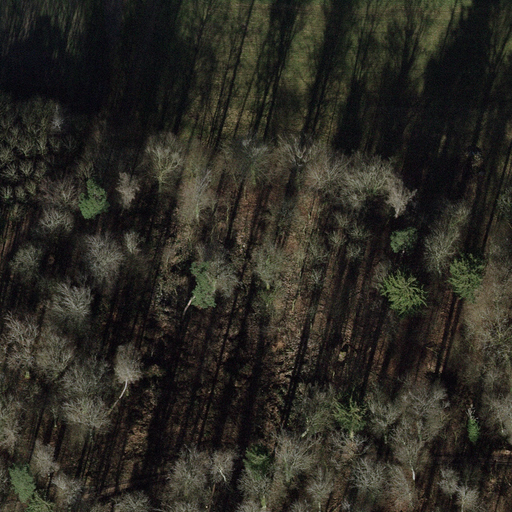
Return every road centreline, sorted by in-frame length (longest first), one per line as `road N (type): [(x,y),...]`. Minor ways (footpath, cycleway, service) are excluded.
road 1 (track): [(511,458),(262,458),(15,511)]
road 2 (track): [(114,142),(0,266)]
road 3 (track): [(149,0),(114,142)]
